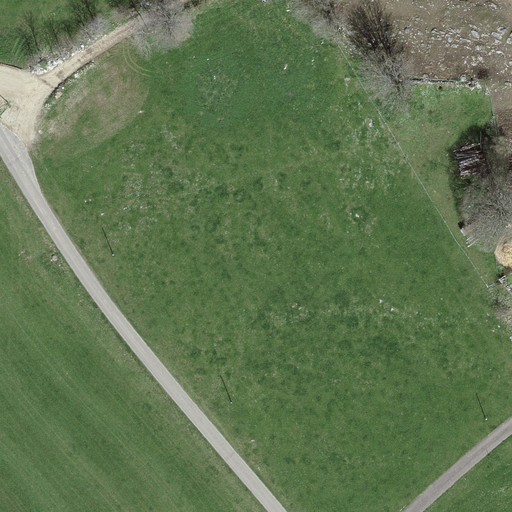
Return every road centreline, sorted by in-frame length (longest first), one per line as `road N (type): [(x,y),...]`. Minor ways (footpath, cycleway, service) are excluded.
road 1 (unclassified): [(280,511),(111,313),(0,136)]
road 2 (track): [(418,511),(511,427)]
